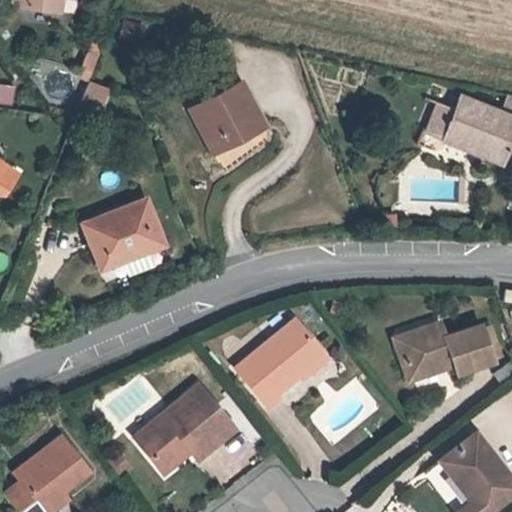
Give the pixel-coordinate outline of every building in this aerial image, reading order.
[(24,0),(24,7),(58,11),(60,0),(24,0)] [(95,59),(97,54),(88,50),(86,55),(95,59)] [(87,80),(95,59),(86,55),(77,76),(87,80)] [(101,109),(109,89),(88,80),(80,101),(101,109)] [(0,83),(0,99),(12,101),(14,86),(0,83)] [(211,150),(262,124),(240,84),(190,110),(211,150)] [(507,148),(511,134),(511,117),(458,95),(453,108),(437,102),(433,111),(449,117),(441,139),(501,163),(507,148)] [(511,95),(506,95),(502,107),(511,111),(511,95)] [(101,109),(80,101),(79,105),(99,113),(101,109)] [(441,139),(449,117),(433,111),(425,132),(441,139)] [(0,193),(3,194),(16,174),(0,163),(0,193)] [(162,243),(144,200),(82,224),(90,243),(97,241),(107,265),(162,243)] [(107,265),(97,241),(90,243),(100,268),(107,265)] [(295,319),(236,368),(267,406),(279,397),(276,393),(299,375),(323,354),(295,319)] [(393,338),(400,361),(406,360),(401,346),(422,339),(421,334),(440,328),(439,323),(402,335),(393,338)] [(407,381),(452,366),(455,375),(456,375),(491,363),(490,359),(480,330),(479,326),(443,338),(440,328),(421,334),(422,339),(401,346),(406,360),(400,361),(407,381)] [(497,356),(488,328),(480,330),(490,359),(497,356)] [(301,378),(326,358),(323,354),(299,375),(301,378)] [(198,385),(134,438),(158,467),(185,444),(190,450),(197,459),(216,443),(211,437),(229,422),(198,385)] [(234,428),(229,422),(211,437),(216,443),(234,428)] [(478,511),(487,511),(511,492),(511,479),(474,432),(444,456),(464,481),(458,486),(459,486),(478,511)] [(14,473),(21,481),(6,492),(21,511),(46,511),(42,506),(61,491),(87,471),(60,437),(14,473)] [(190,450),(185,444),(158,467),(163,472),(190,450)] [(129,467),(117,451),(104,461),(117,477),(129,467)] [(464,481),(444,456),(439,460),(458,486),(464,481)] [(447,505),(460,496),(436,463),(423,473),(447,505)] [(61,491),(42,506),(46,511),(48,511),(66,498),(61,491)]
